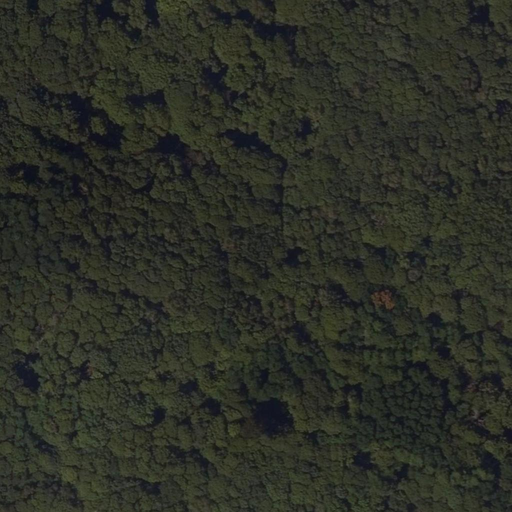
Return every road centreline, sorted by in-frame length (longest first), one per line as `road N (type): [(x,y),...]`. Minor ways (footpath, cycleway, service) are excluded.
road 1 (track): [(0,254),(278,369)]
road 2 (track): [(511,390),(309,378),(278,369)]
